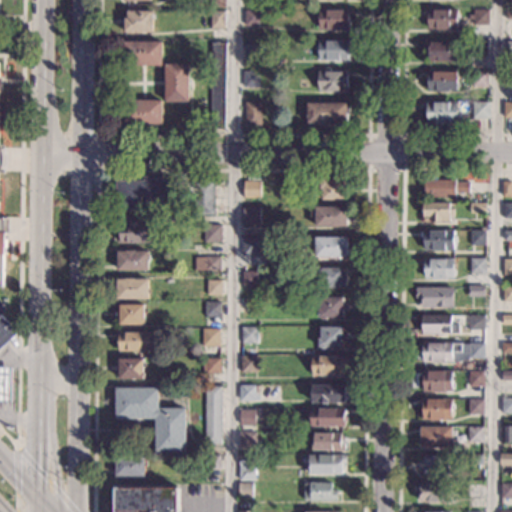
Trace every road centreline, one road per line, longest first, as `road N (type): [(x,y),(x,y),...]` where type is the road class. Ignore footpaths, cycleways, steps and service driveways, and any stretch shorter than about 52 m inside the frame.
road 1 (secondary): [(76,511),(82,0)]
road 2 (residential): [(382,511),(387,0)]
road 3 (secondary): [(44,0),(35,493)]
road 4 (residential): [(511,154),(42,156)]
